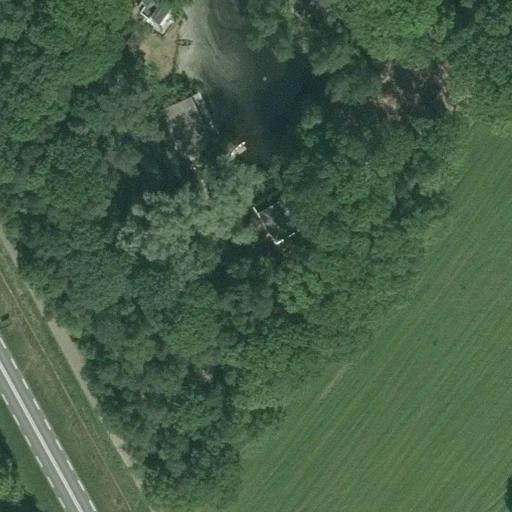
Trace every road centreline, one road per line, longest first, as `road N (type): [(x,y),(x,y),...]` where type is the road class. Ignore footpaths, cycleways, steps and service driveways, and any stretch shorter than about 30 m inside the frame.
road 1 (unclassified): [(158,511),(0,226)]
road 2 (primary): [(85,511),(0,358)]
